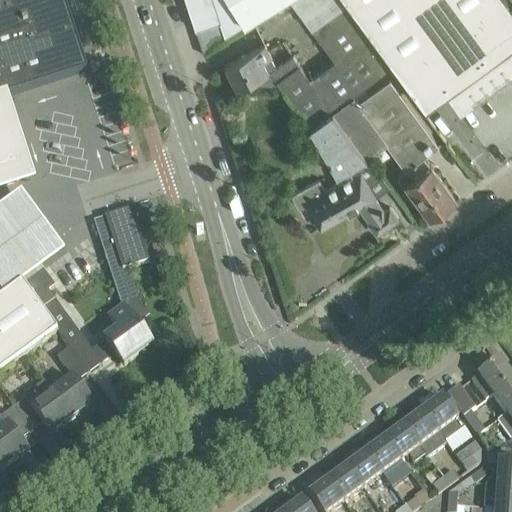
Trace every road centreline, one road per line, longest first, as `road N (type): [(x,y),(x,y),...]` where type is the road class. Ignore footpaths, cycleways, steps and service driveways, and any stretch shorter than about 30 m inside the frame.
road 1 (tertiary): [(296,394),(259,338),(147,0)]
road 2 (residential): [(220,511),(478,327),(511,320)]
road 3 (tertiary): [(296,394),(511,238)]
road 4 (tertiary): [(131,511),(296,394)]
